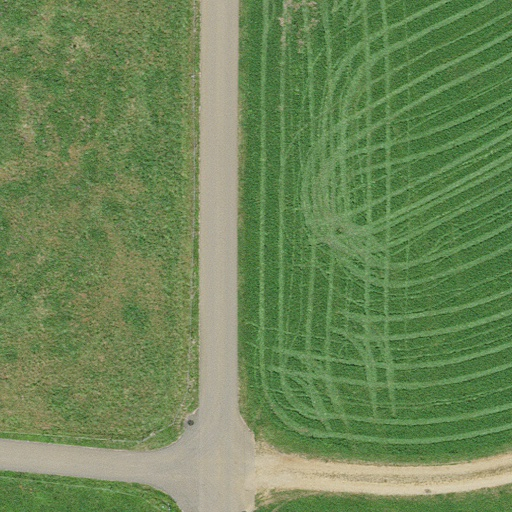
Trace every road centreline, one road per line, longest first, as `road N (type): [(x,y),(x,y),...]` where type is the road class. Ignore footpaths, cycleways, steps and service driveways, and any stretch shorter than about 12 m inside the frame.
road 1 (unclassified): [(224,0),(214,511)]
road 2 (track): [(511,468),(445,489),(214,477)]
road 3 (track): [(0,452),(214,477)]
